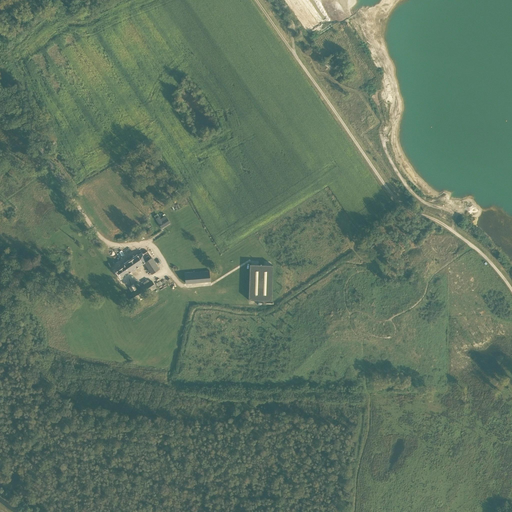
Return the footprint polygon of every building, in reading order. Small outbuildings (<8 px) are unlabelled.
[(161,229),(170,223),(166,215),(160,219),(158,214),(153,216),(161,229)] [(117,271),(121,279),(144,264),(151,275),(160,269),(148,251),(143,254),(138,257),(138,256),(137,256),(137,257),(134,259),(134,258),(133,259),(132,260),(130,261),(129,261),(129,262),(128,262),(126,264),(125,264),(125,265),(124,265),(125,266),(123,268),(122,268),(120,269),(119,270),(117,271)] [(272,301),(273,273),(273,266),(250,265),(250,268),(245,268),(244,280),(249,280),(249,300),(272,301)] [(210,281),(210,276),(209,270),(185,273),(186,284),(210,281)] [(152,281),(148,284),(132,293),(136,300),(156,288),(152,281)]
